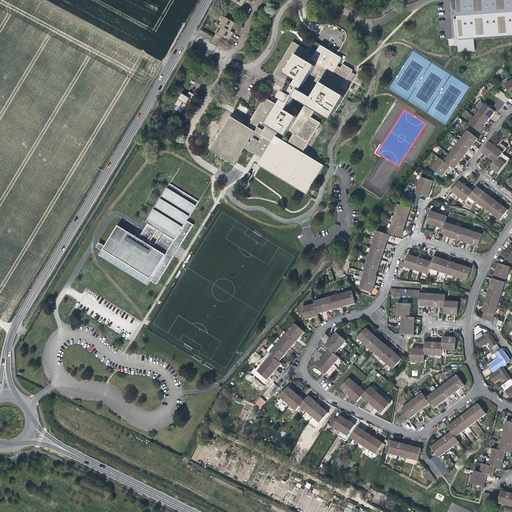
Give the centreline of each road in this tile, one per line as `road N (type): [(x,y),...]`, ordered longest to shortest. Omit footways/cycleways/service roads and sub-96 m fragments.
road 1 (tertiary): [(13,331),(207,0)]
road 2 (residential): [(480,387),(415,434),(326,394),(303,367),(314,341),(330,324),(367,313)]
road 3 (track): [(382,511),(213,430)]
road 4 (residential): [(367,313),(409,241),(487,261)]
road 5 (tertiary): [(190,511),(78,456)]
road 6 (residential): [(511,199),(472,162),(511,110)]
